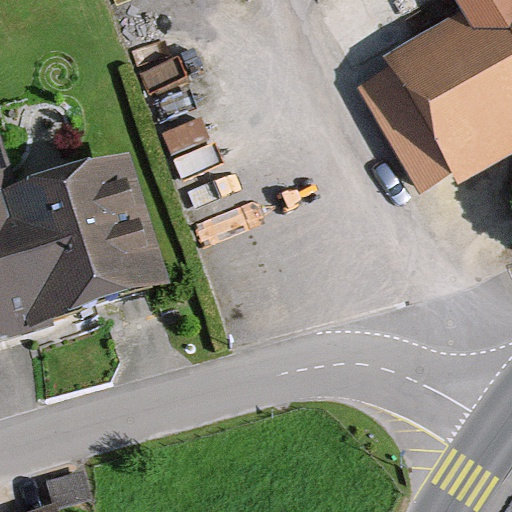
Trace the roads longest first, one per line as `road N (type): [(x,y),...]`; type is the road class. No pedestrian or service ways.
road 1 (residential): [(0,454),(281,373),(348,363),(405,376),(499,428)]
road 2 (unknown): [(511,286),(442,221),(320,34),(309,0)]
